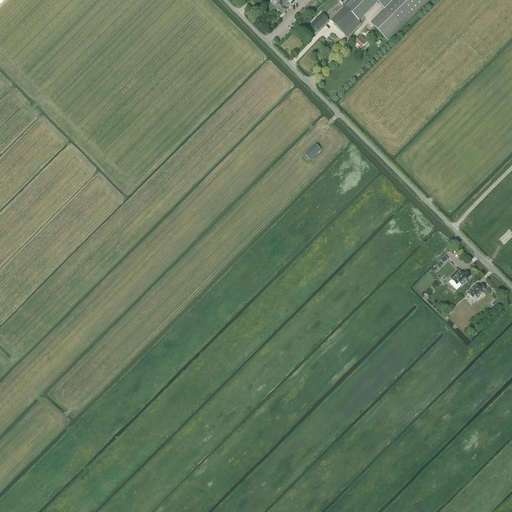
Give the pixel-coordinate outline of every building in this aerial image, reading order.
[(279,1),(274,6),(276,8),(275,9),(281,16),(287,10),(287,9),(290,5),(291,7),(298,0),(284,0),(286,1),(282,4),(281,3),(279,1)] [(313,0),(303,11),(308,15),(318,5),(313,0)] [(337,0),(343,6),(359,21),(375,5),(377,3),(373,0),(337,0)] [(373,0),(377,3),(384,10),(370,24),(387,42),(401,28),(428,0),(373,0)] [(343,6),(329,20),(347,38),(361,24),(359,21),(343,6)] [(301,12),(296,17),(301,21),(305,16),(301,12)] [(307,28),(303,32),(310,39),(328,21),(321,14),(309,26),(308,25),(306,27),(307,28)] [(309,17),(303,24),(306,27),(308,25),(312,21),(309,17)] [(366,30),(363,33),(369,39),(372,35),(366,30)] [(367,42),(360,35),(354,42),(361,48),(367,42)] [(304,155),(310,161),(321,150),(315,144),(304,155)] [(511,237),(511,232),(509,229),(498,240),(504,246),(511,237)] [(445,256),(440,260),(444,264),(449,260),(445,256)] [(461,285),(462,284),(470,277),(465,271),(462,275),(461,274),(461,273),(458,270),(450,278),(456,285),(459,283),(461,285)] [(467,293),(468,294),(472,298),(474,296),(477,298),(486,289),(481,284),(477,288),(476,287),(477,286),(476,285),(467,293)]
